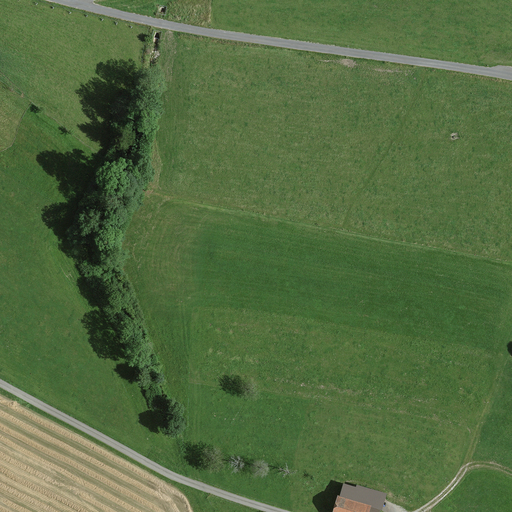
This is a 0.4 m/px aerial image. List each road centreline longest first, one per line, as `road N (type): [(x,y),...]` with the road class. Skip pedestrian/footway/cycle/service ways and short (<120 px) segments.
road 1 (unclassified): [(511,77),(230,37),(58,0)]
road 2 (track): [(0,383),(172,476),(276,511)]
